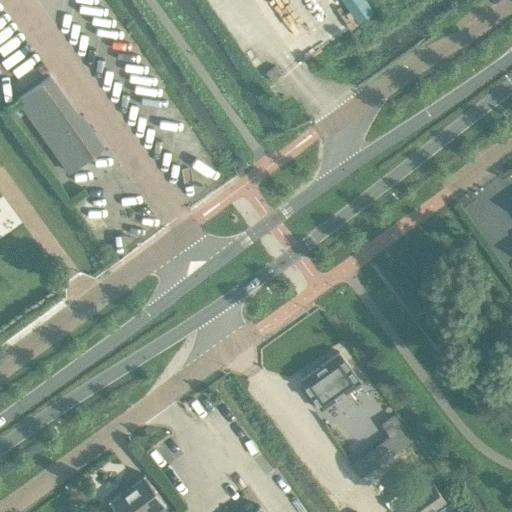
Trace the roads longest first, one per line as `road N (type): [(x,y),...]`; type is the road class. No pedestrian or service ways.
road 1 (secondary): [(227,299),(511,88)]
road 2 (secondary): [(0,448),(227,299)]
road 3 (unclassified): [(6,511),(203,370)]
road 4 (unclassified): [(183,230),(0,368)]
road 5 (secondary): [(511,55),(338,174)]
road 6 (secondary): [(168,297),(0,422)]
road 7 (unclassified): [(338,117),(511,1)]
road 8 (secondary): [(338,174),(233,250)]
